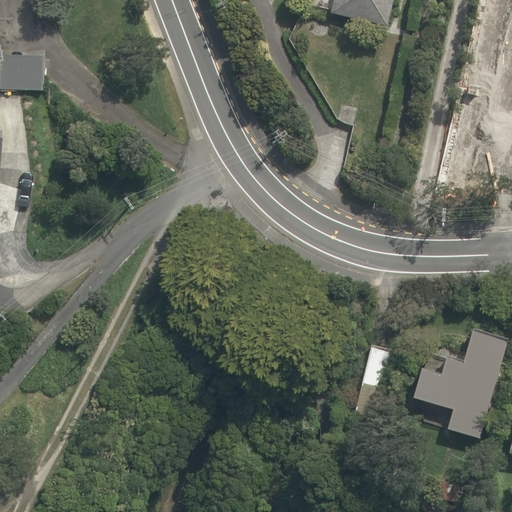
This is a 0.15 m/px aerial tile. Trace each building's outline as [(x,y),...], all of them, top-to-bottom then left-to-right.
[(389,0),(330,0),(329,10),(385,21),(389,0)] [(511,0),(484,0),(476,39),(511,47),(511,0)] [(42,58),(1,57),(1,92),(42,93),(42,58)] [(476,439),(502,343),(463,332),(461,339),(446,335),(435,374),(414,368),(405,402),(448,414),(443,430),(476,439)] [(385,390),(392,351),(367,346),(360,385),(385,390)]
